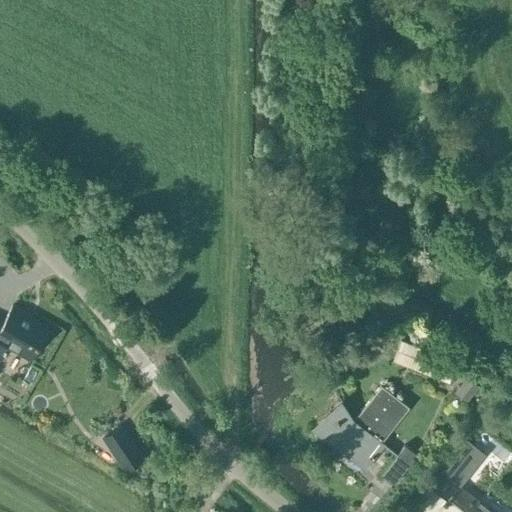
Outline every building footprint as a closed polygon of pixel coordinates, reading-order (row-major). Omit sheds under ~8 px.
[(0,349),(4,343),(30,358),(47,327),(23,313),(24,312),(11,305),(1,322),(0,321),(0,349)] [(420,346),(399,339),(392,359),(445,379),(448,369),(416,357),(420,346)] [(380,440),(408,405),(380,383),(353,418),(350,416),(343,403),(314,430),(363,469),(384,443),(380,440)] [(120,423),(101,436),(124,470),(142,458),(120,423)] [(462,432),(441,459),(463,476),(484,449),(462,432)] [(392,483),(415,453),(403,444),(380,473),(392,483)] [(489,511),(457,485),(441,505),(449,511),(489,511)]
